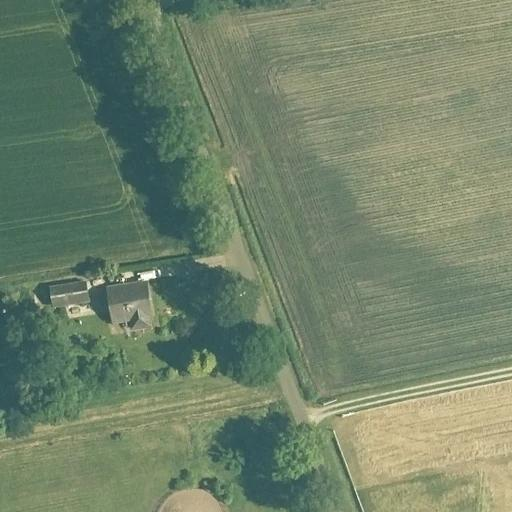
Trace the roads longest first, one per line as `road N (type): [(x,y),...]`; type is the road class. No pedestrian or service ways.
road 1 (unclassified): [(340,511),(147,0)]
road 2 (unknown): [(511,380),(305,421)]
